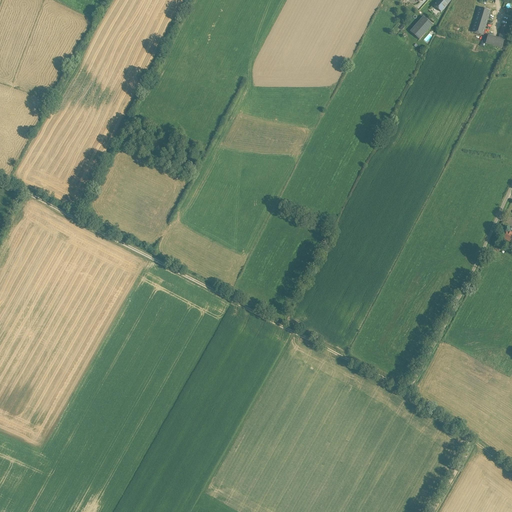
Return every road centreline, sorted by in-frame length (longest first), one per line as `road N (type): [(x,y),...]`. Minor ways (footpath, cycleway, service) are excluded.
road 1 (track): [(0,183),(408,391),(472,440)]
road 2 (unclassified): [(511,186),(408,391)]
